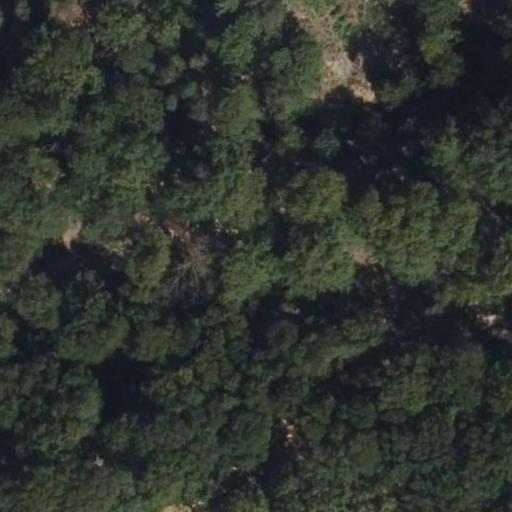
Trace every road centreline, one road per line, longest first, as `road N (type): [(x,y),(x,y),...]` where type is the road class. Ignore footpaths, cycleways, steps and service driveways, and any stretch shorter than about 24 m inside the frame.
road 1 (unknown): [(0,295),(511,120)]
road 2 (track): [(0,446),(146,511)]
